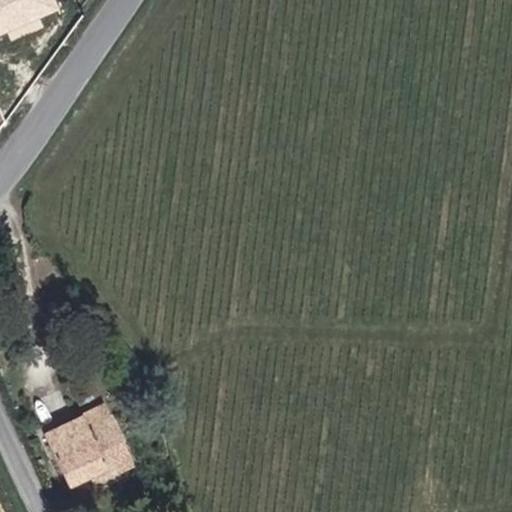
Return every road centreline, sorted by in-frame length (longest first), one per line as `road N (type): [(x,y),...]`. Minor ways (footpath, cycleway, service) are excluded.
road 1 (residential): [(0,180),(20,165),(133,0)]
road 2 (unclassified): [(0,397),(53,511)]
